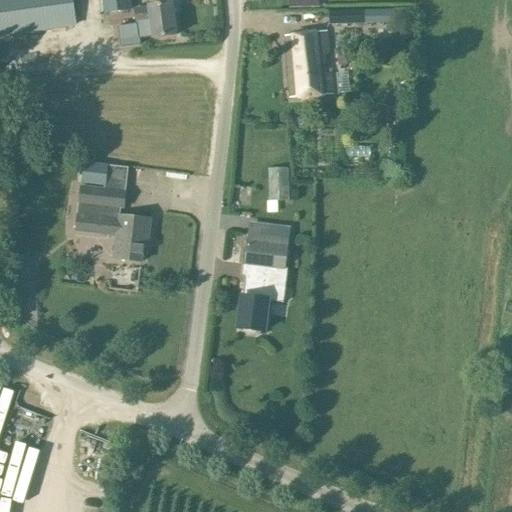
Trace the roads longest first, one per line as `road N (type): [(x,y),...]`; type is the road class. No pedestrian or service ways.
road 1 (unclassified): [(182,431),(231,0)]
road 2 (tertiary): [(367,511),(182,431)]
road 3 (tertiary): [(182,431),(0,354)]
